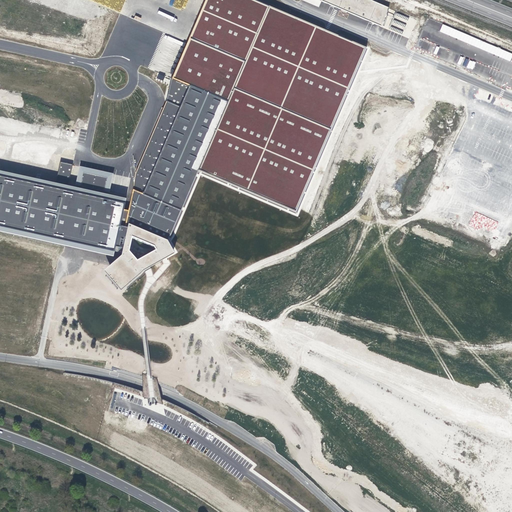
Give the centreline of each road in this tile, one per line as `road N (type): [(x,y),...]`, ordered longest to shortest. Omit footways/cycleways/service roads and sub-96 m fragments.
road 1 (unclassified): [(0,355),(151,383),(268,451),(338,511)]
road 2 (unclassified): [(511,97),(287,0)]
road 3 (unclassified): [(100,86),(87,157),(122,165),(154,103),(153,91),(133,76)]
road 4 (primary): [(168,511),(0,432)]
